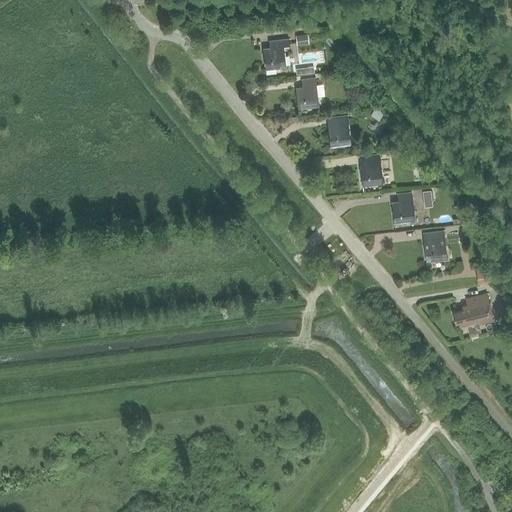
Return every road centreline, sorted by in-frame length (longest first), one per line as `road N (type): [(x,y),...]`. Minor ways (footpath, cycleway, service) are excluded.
road 1 (unclassified): [(335,223),(185,44),(142,26),(130,0)]
road 2 (unclassified): [(511,435),(335,223)]
